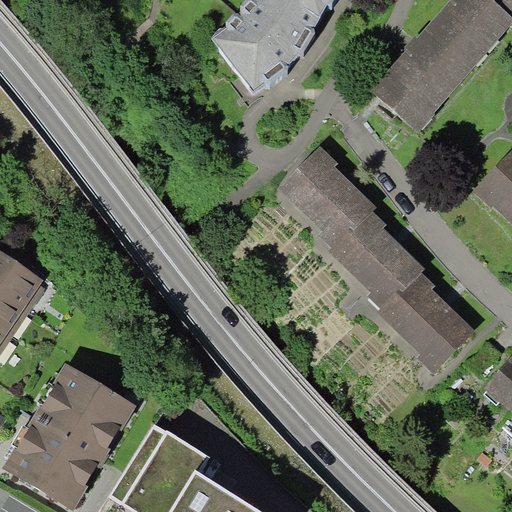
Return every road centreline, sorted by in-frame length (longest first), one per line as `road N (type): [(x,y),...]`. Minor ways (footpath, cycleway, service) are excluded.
road 1 (trunk): [(366,484),(231,337),(0,42)]
road 2 (residential): [(511,308),(350,125),(333,91)]
